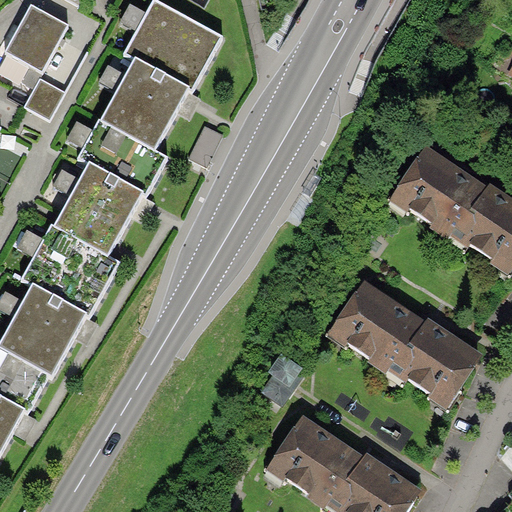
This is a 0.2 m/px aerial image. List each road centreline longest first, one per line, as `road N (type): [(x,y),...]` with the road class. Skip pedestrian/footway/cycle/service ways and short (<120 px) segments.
road 1 (secondary): [(62,511),(355,0)]
road 2 (unknown): [(104,0),(101,73),(0,236)]
